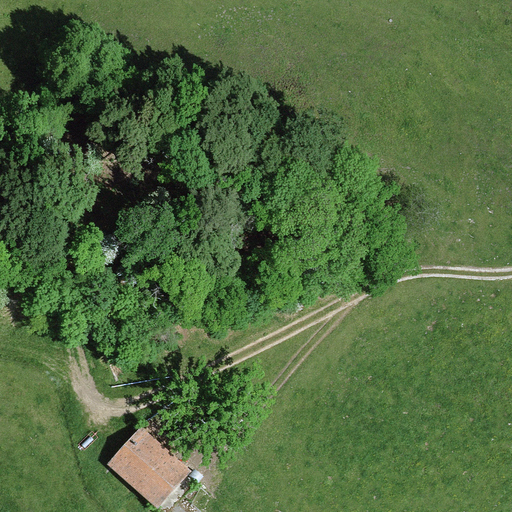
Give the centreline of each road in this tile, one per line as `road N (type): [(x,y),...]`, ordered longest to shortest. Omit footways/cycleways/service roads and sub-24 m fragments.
road 1 (track): [(74,350),(94,402),(122,407),(385,280),(438,270),(511,272)]
road 2 (track): [(343,302),(203,470)]
